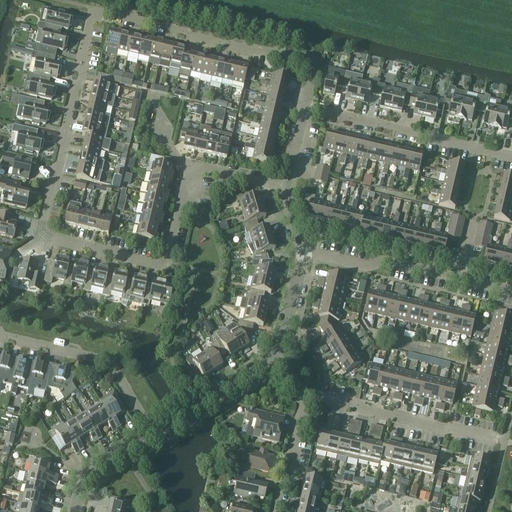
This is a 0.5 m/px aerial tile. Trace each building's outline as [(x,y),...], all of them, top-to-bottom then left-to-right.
[(40,23),(38,31),(57,35),(58,28),(68,30),(71,16),(49,11),(46,24),(40,23)] [(38,31),(35,44),(33,52),(52,57),(54,49),(63,51),(66,37),(57,35),(38,31)] [(111,32),(106,53),(117,56),(122,35),(111,32)] [(122,35),(117,56),(127,58),(132,37),(122,35)] [(132,37),(127,58),(138,61),(143,40),(132,37)] [(143,40),(138,61),(148,63),(153,42),(143,40)] [(153,42),(148,63),(159,66),(164,45),(153,42)] [(164,45),(159,66),(169,68),(174,47),(164,45)] [(184,54),(185,50),(174,47),(169,68),(179,71),(180,71),(184,54)] [(28,74),(47,78),(56,80),(59,66),(50,64),(52,57),(33,52),(28,74)] [(180,71),(179,71),(178,75),(190,77),(194,56),(184,54),(180,71)] [(200,80),(205,59),(194,56),(190,77),(200,80)] [(205,59),(200,80),(210,82),(215,61),(205,59)] [(215,61),(210,82),(221,85),(226,64),(215,61)] [(226,64),(221,85),(232,87),(237,66),(226,64)] [(349,71),(361,74),(362,68),(351,65),(349,71)] [(243,90),(248,69),(237,66),(232,87),(243,90)] [(342,88),(346,72),(329,68),(323,94),(334,97),(337,87),(342,88)] [(112,77),(111,82),(121,84),(122,80),(121,80),(123,74),(114,72),(112,77)] [(346,72),(342,88),(348,90),(346,99),(357,102),(361,83),(362,76),(346,72)] [(24,94),(29,96),(51,101),(54,87),(45,85),(47,78),(28,74),(24,94)] [(122,80),(121,84),(131,87),(133,82),(134,76),(124,74),(122,80)] [(289,79),(273,75),(271,84),(270,86),(286,90),(289,79)] [(361,83),(357,102),(368,104),(370,95),(376,96),(379,84),(380,80),(373,79),(372,85),(361,83)] [(117,87),(95,82),(92,93),(115,98),(117,87)] [(286,90),(270,86),(271,84),(266,83),(265,87),(270,88),(268,96),(284,100),(286,90)] [(390,110),(394,90),(384,88),(385,86),(379,84),(376,96),(382,97),(379,107),(390,110)] [(396,84),(395,91),(394,90),(390,110),(402,112),(404,103),(410,104),(413,88),(396,84)] [(446,98),(445,105),(451,106),(449,116),(454,117),(453,118),(460,120),(464,100),(466,93),(457,91),(455,88),(449,87),(446,98)] [(430,92),(419,90),(413,88),(410,104),(415,105),(413,115),(424,118),(428,98),(430,92)] [(137,92),(134,102),(139,104),(142,93),(137,92)] [(115,98),(92,93),(90,103),(107,107),(106,108),(112,109),(115,98)] [(466,93),(464,100),(460,120),(466,121),(466,120),(472,122),(474,112),(480,113),(483,97),(466,93)] [(268,96),(266,105),(265,107),(281,111),(284,100),(268,96)] [(21,97),(16,118),(23,120),(46,125),(49,111),(39,109),(41,102),(21,97)] [(445,105),(446,98),(440,97),(439,101),(428,98),(424,118),(435,120),(437,111),(443,112),(445,105)] [(501,102),(490,99),(483,97),(480,113),(486,114),(483,124),(488,126),(488,127),(495,128),(499,108),(501,102)] [(104,118),(106,108),(107,107),(90,103),(87,114),(104,118)] [(281,111),(265,107),(266,105),(261,104),(260,108),(265,109),(263,117),(279,121),(281,111)] [(194,105),(192,112),(200,114),(202,107),(194,105)] [(214,115),(215,109),(205,107),(203,113),(214,115)] [(511,120),(511,108),(510,111),(499,108),(495,128),(501,130),(501,129),(506,130),(509,120),(511,120)] [(214,115),(213,117),(222,119),(224,111),(215,109),(214,115)] [(85,125),(107,130),(110,119),(104,118),(87,114),(85,125)] [(279,121),(263,117),(261,126),(260,128),(276,132),(279,121)] [(183,123),(179,139),(185,140),(183,149),(194,151),(198,134),(188,132),(190,125),(183,123)] [(128,124),(126,134),(132,136),(134,125),(128,124)] [(107,130),(85,125),(82,135),(86,136),(99,139),(99,138),(103,139),(105,140),(107,130)] [(276,132),(260,128),(261,126),(256,125),(255,129),(260,130),(258,139),(274,142),(276,132)] [(39,154),(42,140),(32,137),(34,130),(14,126),(12,133),(19,135),(16,148),(26,151),(25,153),(32,154),(33,152),(39,154)] [(210,131),(209,137),(209,136),(205,154),(215,156),(221,134),(210,131)] [(226,159),(228,154),(232,136),(221,133),(221,134),(215,156),(226,159)] [(132,136),(126,134),(123,145),(129,146),(132,136)] [(198,134),(194,151),(205,154),(209,136),(198,134)] [(322,149),(320,155),(324,156),(326,151),(334,152),(338,137),(327,134),(323,149),(322,149)] [(83,147),(101,151),(103,139),(99,138),(99,139),(86,136),(83,147)] [(334,152),(342,154),(345,155),(348,139),(338,137),(334,152)] [(274,142),(258,139),(256,147),(255,149),(271,153),(274,142)] [(348,139),(345,155),(342,154),(341,160),(345,161),(347,155),(355,157),(359,142),(348,139)] [(354,162),(362,164),(364,159),(366,160),(369,144),(359,142),(355,157),(354,162)] [(369,144),(366,160),(364,159),(362,164),(367,166),(368,161),(376,163),(380,147),(369,144)] [(253,160),(269,164),(271,153),(255,149),(256,147),(251,146),(250,150),(255,151),(253,160)] [(101,151),(83,147),(81,157),(98,161),(101,151)] [(376,163),(384,164),(387,165),(390,149),(380,147),(376,163)] [(387,165),(384,164),(383,170),(388,171),(389,165),(397,167),(401,152),(390,149),(387,165)] [(401,152),(397,167),(406,169),(408,170),(411,154),(401,152)] [(411,154),(408,170),(406,169),(404,174),(409,176),(410,171),(419,173),(422,157),(411,154)] [(13,169),(11,176),(28,180),(30,173),(34,174),(36,163),(4,155),(1,166),(13,169)] [(163,159),(151,156),(149,163),(153,164),(150,174),(172,179),(173,174),(171,173),(172,167),(162,165),(163,159)] [(100,173),(102,174),(102,173),(100,172),(102,170),(103,166),(103,162),(98,161),(81,157),(78,168),(100,173)] [(129,160),(127,168),(133,169),(135,161),(129,160)] [(465,166),(449,163),(447,171),(446,174),(462,177),(465,166)] [(318,166),(316,173),(328,176),(330,169),(318,166)] [(76,179),(93,183),(93,182),(98,184),(98,183),(100,180),(101,176),(100,173),(78,168),(76,179)] [(444,184),(460,188),(462,177),(446,174),(447,171),(442,170),(441,175),(446,176),(444,184)] [(148,185),(167,189),(168,184),(171,184),(172,179),(150,174),(148,185)] [(328,179),(315,176),(314,182),(326,185),(328,179)] [(511,177),(504,176),(501,187),(511,189),(511,177)] [(0,191),(3,193),(0,203),(26,209),(29,195),(19,193),(21,186),(0,180),(0,191)] [(75,182),(73,189),(84,191),(85,184),(75,182)] [(84,191),(91,193),(92,186),(85,184),(84,191)] [(441,195),(457,198),(460,188),(444,184),(442,192),(441,195)] [(145,195),(167,200),(168,195),(166,194),(167,189),(148,185),(145,195)] [(511,189),(501,187),(499,197),(511,200),(511,189)] [(457,198),(441,195),(442,192),(437,191),(436,196),(441,197),(439,206),(455,209),(457,198)] [(249,193),(235,197),(237,203),(239,203),(242,213),(262,207),(259,196),(250,199),(249,193)] [(143,205),(162,210),(163,204),(166,205),(167,200),(145,195),(143,205)] [(318,220),(322,204),(314,202),(315,197),(311,196),(309,202),(311,202),(307,218),(318,220)] [(511,200),(499,197),(496,208),(511,211),(511,212),(511,214),(511,213),(511,200)] [(329,223),(332,207),(335,207),(336,202),(332,201),(330,206),(322,204),(318,220),(329,223)] [(70,204),(65,225),(76,228),(80,211),(81,206),(70,204)] [(141,216),(162,221),(163,216),(161,215),(162,210),(143,205),(141,216)] [(350,228),(353,212),(356,212),(357,207),(352,206),(351,211),(343,209),(339,225),(350,228)] [(262,207),(242,213),(245,223),(243,224),(245,230),(258,226),(257,220),(266,218),(262,207)] [(343,209),(335,207),(332,207),(329,223),(339,225),(343,209)] [(511,212),(511,211),(496,208),(493,219),(510,223),(511,214),(511,212)] [(80,211),(76,228),(86,230),(90,213),(80,211)] [(350,228),(360,230),(361,230),(364,217),(364,214),(356,212),(353,212),(350,228)] [(0,235),(13,239),(17,224),(10,223),(12,216),(0,213),(0,235)] [(90,213),(86,230),(97,233),(101,215),(90,213)] [(370,236),(374,220),(376,220),(378,215),(373,214),(372,219),(364,217),(361,230),(360,230),(359,233),(370,236)] [(108,235),(109,231),(112,218),(101,215),(97,233),(108,235)] [(138,227),(157,231),(158,225),(161,226),(162,221),(141,216),(138,227)] [(465,219),(461,218),(453,216),(451,222),(463,225),(465,219)] [(385,222),(381,238),(391,241),(395,225),(397,225),(398,220),(394,219),(393,224),(385,222)] [(374,220),(370,236),(381,238),(385,222),(376,220),(374,220)] [(451,222),(450,229),(462,232),(463,225),(451,222)] [(493,226),(480,223),(479,229),(491,232),(493,226)] [(406,227),(402,243),(412,246),(416,230),(418,230),(419,225),(415,224),(414,229),(406,227)] [(395,225),(391,241),(402,243),(406,227),(397,225),(395,225)] [(247,246),(252,245),(272,239),(269,228),(260,231),(258,226),(245,230),(247,235),(244,236),(247,246)] [(135,237),(157,243),(158,237),(156,236),(157,231),(138,227),(135,237)] [(427,232),(423,248),(434,251),(437,235),(439,235),(441,230),(436,229),(435,234),(427,232)] [(450,229),(448,234),(461,237),(462,232),(450,229)] [(491,232),(479,229),(477,235),(490,238),(491,232)] [(416,230),(412,246),(423,248),(427,232),(418,230),(416,230)] [(448,237),(447,241),(459,243),(461,237),(448,234),(448,237)] [(437,235),(434,251),(444,253),(447,241),(448,237),(439,235),(437,235)] [(490,238),(477,235),(476,241),(490,245),(492,238),(490,238)] [(272,239),(252,245),(247,246),(248,247),(253,256),(253,262),(269,261),(266,252),(275,249),(272,239)] [(489,247),(490,245),(476,241),(475,247),(486,250),(487,250),(488,247),(489,247)] [(498,249),(494,265),(505,268),(509,252),(511,252),(511,247),(508,246),(506,251),(498,249)] [(486,250),(483,262),(494,265),(498,249),(489,247),(488,247),(487,250),(486,250)] [(0,280),(3,281),(9,258),(0,255),(0,280)] [(53,278),(64,281),(65,281),(68,269),(70,261),(57,258),(56,263),(48,261),(44,282),(51,284),(53,278)] [(39,291),(43,277),(35,275),(37,266),(34,266),(35,264),(22,261),(17,280),(32,284),(31,289),(39,291)] [(253,278),(273,283),(276,272),(270,270),(271,265),(268,264),(269,261),(253,262),(253,267),(256,268),(253,278)] [(84,286),(87,274),(89,266),(76,263),(74,271),(68,269),(65,281),(64,281),(63,287),(71,288),(72,283),(84,285),(84,286)] [(84,286),(84,285),(82,291),(90,293),(92,287),(103,290),(104,290),(107,278),(109,270),(96,267),(94,275),(87,274),(84,286)] [(104,290),(103,290),(102,296),(110,298),(111,292),(123,294),(123,295),(126,283),(128,275),(115,272),(113,280),(107,278),(104,290)] [(349,278),(330,274),(327,285),(346,289),(349,278)] [(143,299),(145,287),(147,279),(135,276),(133,284),(126,283),(123,295),(123,294),(121,300),(129,302),(130,296),(142,299),(143,299)] [(273,283),(253,278),(251,289),(248,288),(247,294),(260,297),(263,298),(265,293),(271,294),(273,283)] [(168,305),(172,290),(166,288),(167,284),(154,281),(152,289),(145,287),(143,299),(142,299),(141,305),(149,307),(150,301),(168,305)] [(324,296),(344,300),(346,289),(327,285),(324,296)] [(369,293),(364,313),(375,315),(380,296),(369,293)] [(239,309),(245,310),(245,311),(266,315),(268,304),(259,302),(260,297),(247,294),(245,299),(242,299),(239,309)] [(322,306),(341,311),(344,300),(324,296),(322,306)] [(386,318),(390,298),(380,296),(375,315),(386,318)] [(396,320),(401,301),(390,298),(386,318),(396,320)] [(407,323),(411,303),(401,301),(396,320),(407,323)] [(417,325),(422,306),(411,303),(407,323),(417,325)] [(341,311),(322,306),(319,317),(321,318),(335,321),(339,322),(341,311)] [(428,328),(433,308),(422,306),(417,325),(428,328)] [(439,330),(443,311),(433,308),(428,328),(439,330)] [(238,324),(252,333),(254,324),(263,327),(266,315),(245,311),(243,321),(240,321),(238,324)] [(449,333),(454,313),(443,311),(439,330),(449,333)] [(460,335),(464,316),(454,313),(449,333),(460,335)] [(511,325),(511,316),(495,313),(492,324),(511,328),(511,325)] [(464,316),(460,335),(471,338),(471,335),(472,331),(475,318),(464,316)] [(335,321),(321,318),(319,327),(334,324),(335,321)] [(196,324),(200,330),(205,327),(201,321),(196,324)] [(225,329),(228,334),(239,352),(249,345),(244,338),(252,333),(238,324),(236,326),(233,324),(225,329)] [(336,328),(334,324),(319,327),(324,335),(336,328)] [(489,334),(509,339),(511,328),(492,324),(489,334)] [(328,345),(345,335),(339,325),(336,328),(324,335),(322,336),(328,345)] [(215,343),(220,352),(225,349),(230,357),(239,352),(228,334),(225,329),(211,337),(215,343)] [(487,345),(506,349),(509,339),(489,334),(487,345)] [(334,354),(351,344),(345,335),(328,345),(334,354)] [(201,354),(212,372),(222,366),(218,358),(222,355),(220,352),(215,343),(210,346),(211,349),(201,354)] [(340,364),(357,353),(351,344),(334,354),(340,364)] [(484,355),(504,360),(506,349),(487,345),(484,355)] [(357,353),(340,364),(346,373),(362,363),(357,353)] [(212,372),(201,354),(192,360),(191,358),(186,361),(194,373),(198,370),(203,378),(212,372)] [(1,360),(0,363),(0,387),(1,383),(12,386),(18,362),(12,361),(12,360),(9,359),(9,356),(2,355),(1,360)] [(482,366),(501,371),(504,360),(484,355),(482,366)] [(419,362),(450,366),(451,360),(420,356),(419,362)] [(18,362),(12,386),(10,394),(16,395),(17,387),(28,390),(34,366),(29,365),(29,364),(25,363),(26,360),(18,359),(18,362)] [(34,366),(28,390),(27,396),(32,398),(34,389),(46,392),(47,388),(52,369),(46,367),(46,366),(42,365),(43,362),(35,361),(34,366)] [(378,386),(382,367),(372,364),(367,384),(378,386)] [(480,377),(499,381),(501,371),(482,366),(480,377)] [(72,383),(74,374),(68,373),(69,369),(62,367),(61,370),(57,369),(57,370),(52,369),(47,388),(58,390),(64,399),(77,391),(72,383)] [(388,389),(393,370),(382,367),(378,386),(388,389)] [(399,391),(404,372),(393,370),(388,389),(399,391)] [(410,394),(414,375),(404,372),(399,391),(410,394)] [(420,396),(425,377),(414,375),(410,394),(420,396)] [(431,399),(435,380),(425,377),(420,396),(431,399)] [(477,387),(496,392),(499,381),(480,377),(477,387)] [(441,401),(446,382),(435,380),(431,399),(441,401)] [(452,404),(457,385),(446,382),(441,401),(452,404)] [(475,398),(494,402),(496,392),(477,387),(475,398)] [(126,412),(118,399),(114,393),(101,402),(102,404),(102,405),(117,429),(121,427),(115,418),(126,412)] [(472,409),(491,413),(494,402),(475,398),(472,409)] [(117,429),(102,405),(92,411),(102,426),(107,423),(113,432),(117,429)] [(277,443),(281,425),(277,424),(279,417),(250,410),(248,419),(250,422),(257,424),(254,437),(277,443)] [(83,416),(98,440),(102,438),(97,429),(102,426),(92,411),(83,416)] [(328,425),(340,427),(342,417),(329,415),(328,425)] [(74,422),(84,437),(89,434),(94,443),(98,440),(83,416),(74,422)] [(65,427),(80,452),(84,449),(78,440),(84,437),(74,422),(65,427)] [(80,452),(65,427),(63,424),(53,430),(57,436),(52,439),(60,452),(70,446),(76,454),(80,452)] [(320,432),(315,451),(326,454),(328,446),(332,428),(328,427),(326,434),(320,432)] [(328,446),(326,454),(336,456),(341,437),(336,436),(337,429),(332,428),(328,446)] [(341,437),(336,456),(348,459),(354,433),(349,432),(347,439),(341,437)] [(14,444),(15,433),(8,433),(7,443),(14,444)] [(354,433),(348,459),(358,461),(362,442),(357,441),(358,434),(354,433)] [(362,442),(358,461),(369,464),(371,453),(375,438),(370,437),(368,444),(362,442)] [(383,447),(378,446),(379,439),(375,438),(371,453),(369,464),(379,466),(380,463),(383,447)] [(380,463),(390,465),(396,439),(392,438),(390,445),(384,444),(383,447),(380,463)] [(396,439),(390,465),(401,468),(405,449),(400,448),(401,440),(396,439)] [(405,449),(401,468),(411,470),(417,444),(413,443),(411,450),(405,449)] [(241,444),(239,450),(244,451),(241,467),(270,474),(274,458),(267,456),(268,450),(260,448),(259,454),(253,453),(255,447),(241,444)] [(417,444),(411,470),(422,473),(426,454),(421,452),(422,445),(417,444)] [(426,454),(422,473),(433,475),(439,449),(434,448),(432,455),(426,454)] [(490,461),(471,457),(469,467),(487,472),(490,461)] [(29,473),(57,480),(58,476),(48,473),(51,461),(36,458),(35,464),(32,463),(29,473)] [(461,473),(460,477),(485,483),(487,472),(469,467),(467,475),(461,473)] [(252,482),(253,474),(240,471),(234,496),(254,501),(254,498),(264,500),(267,485),(252,482)] [(23,484),(26,485),(27,485),(44,489),(46,483),(56,485),(57,480),(29,473),(29,475),(26,474),(23,484)] [(457,488),(463,489),(482,494),(485,483),(460,477),(457,488)] [(302,488),(319,492),(322,482),(306,478),(306,481),(304,481),(302,488)] [(24,495),(52,502),(53,497),(43,494),(44,489),(27,485),(26,485),(24,495)] [(319,492),(302,488),(300,496),(302,496),(301,500),(317,503),(319,492)] [(476,503),(476,504),(480,504),(482,494),(463,489),(461,499),(461,500),(476,503)] [(421,492),(419,500),(428,502),(430,495),(421,492)] [(20,494),(18,504),(22,505),(21,506),(39,510),(41,504),(51,506),(52,502),(24,495),(20,494)] [(129,511),(132,503),(108,497),(106,509),(96,507),(95,511),(97,511),(129,511)] [(461,500),(461,499),(458,498),(455,509),(467,511),(473,511),(476,504),(476,503),(461,500)] [(314,511),(317,503),(301,500),(300,502),(299,502),(297,510),(306,511),(314,511)]
